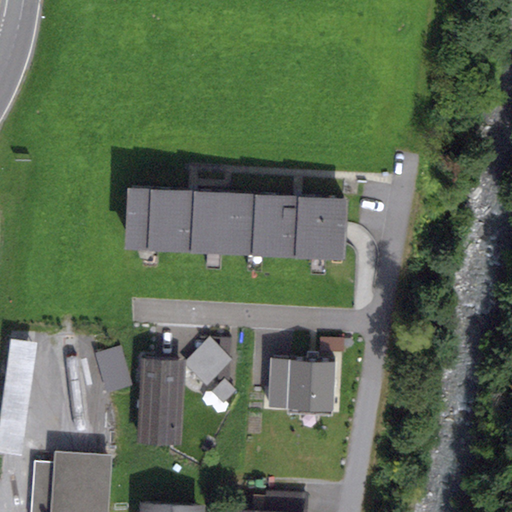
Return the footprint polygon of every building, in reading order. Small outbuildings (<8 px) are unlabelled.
[(326,250),(342,250),(344,197),(132,186),(129,239),(145,240),(159,241),(208,243),(222,244),(249,245),(263,246),(312,249),(326,250)] [(144,261),(158,261),(159,241),(145,240),(144,261)] [(207,264),(221,265),(222,244),(208,243),(207,264)] [(248,266),(262,267),(263,246),(249,245),(248,266)] [(311,270),(325,270),(326,250),(312,249),(311,270)] [(212,329),(186,355),(210,379),(236,353),(212,329)] [(109,388),(129,383),(119,348),(99,354),(109,388)] [(142,350),(142,437),(186,437),(186,350),(142,350)] [(337,403),(338,352),(271,351),(271,402),(337,403)] [(107,511),(111,450),(82,448),(65,447),(55,446),(55,461),(34,459),(31,511),(107,511)] [(305,511),(306,494),(268,492),(266,511),(261,511),(238,511),(237,511),(305,511)]
